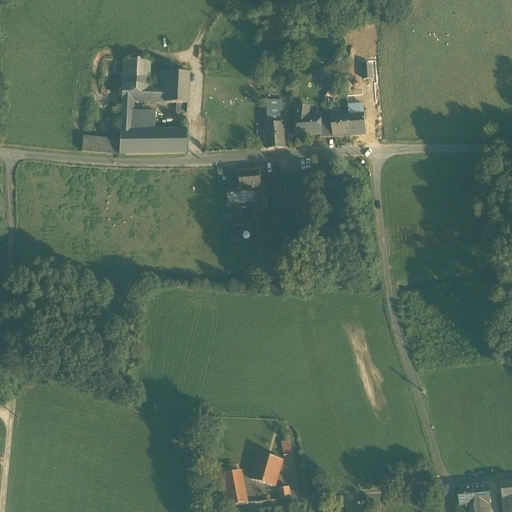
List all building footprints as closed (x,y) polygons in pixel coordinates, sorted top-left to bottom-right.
[(310,17),(312,23),(321,21),(319,15),(310,17)] [(122,61),(122,86),(148,87),(150,62),(122,61)] [(175,105),(187,105),(188,75),(159,73),(158,88),(165,88),(165,104),(175,105)] [(122,86),(121,102),(133,103),(165,104),(165,88),(158,88),(148,87),(122,86)] [(264,109),(265,125),(266,125),(266,124),(284,123),(283,101),(269,101),(269,109),(264,109)] [(121,102),(120,131),(132,131),(133,113),(133,103),(121,102)] [(175,113),(186,114),(187,105),(175,105),(175,113)] [(364,105),(348,106),(349,114),(364,113),(364,105)] [(308,135),(309,136),(313,136),(314,135),(320,135),(321,135),(320,123),(320,117),(307,118),(308,109),(300,109),(300,108),(299,108),(298,113),(297,115),(298,115),(298,118),(296,119),(296,120),(297,136),(308,136),(308,135)] [(153,113),(133,113),(132,131),(153,131),(153,113)] [(366,135),(364,113),(349,114),(351,130),(350,130),(350,136),(350,137),(366,135)] [(334,138),(350,136),(350,130),(351,130),(349,114),(331,115),(333,127),(334,138)] [(266,125),(268,150),(286,149),(284,123),(266,124),(266,125)] [(153,131),(132,131),(120,131),(119,141),(119,156),(185,155),(186,131),(153,131)] [(81,152),(119,156),(119,141),(83,137),(81,152)] [(239,173),(240,186),(240,190),(252,189),(261,188),(260,171),(239,173)] [(253,203),(252,189),(240,190),(240,186),(236,186),(236,182),(227,183),(229,205),(253,203)] [(283,443),(285,457),(291,456),(289,442),(283,443)] [(252,482),(275,488),(283,461),(260,455),(252,482)] [(223,475),(230,508),(245,504),(237,471),(223,475)] [(511,483),(500,484),(503,500),(511,498),(511,483)] [(487,485),(473,487),(475,511),(488,511),(488,510),(487,510),(486,504),(488,504),(490,504),(487,485)] [(465,511),(475,511),(473,487),(457,488),(460,507),(465,506),(465,511)] [(279,490),(281,499),(291,497),(289,488),(279,490)] [(511,511),(511,502),(511,498),(503,500),(504,511),(511,511)] [(210,503),(212,511),(219,511),(217,501),(210,503)]
